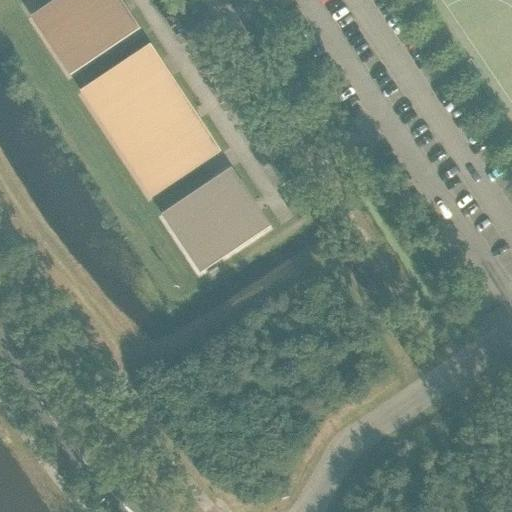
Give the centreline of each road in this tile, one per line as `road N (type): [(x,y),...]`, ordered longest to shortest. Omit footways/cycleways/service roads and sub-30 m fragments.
road 1 (unclassified): [(511,336),(360,437),(310,511)]
road 2 (secondary): [(117,499),(49,416),(0,329)]
